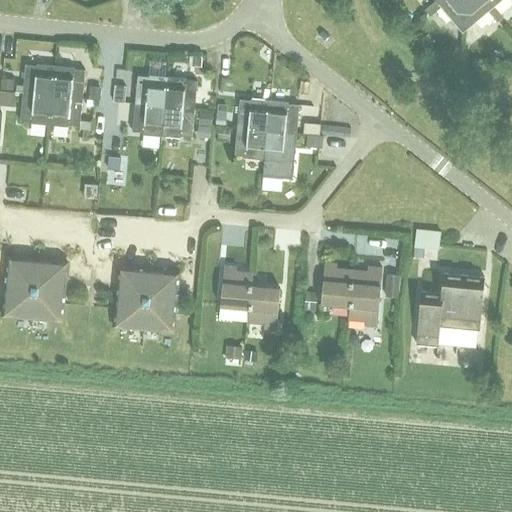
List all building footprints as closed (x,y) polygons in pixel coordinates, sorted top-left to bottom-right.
[(441,0),(434,0),(435,1),(424,9),(426,13),(441,0)] [(462,24),(464,0),(441,0),(426,13),(429,16),(440,7),(454,23),(462,24)] [(500,19),(483,0),(464,0),(462,24),(471,25),(488,11),(497,22),(500,19)] [(483,0),(500,19),(503,17),(494,6),(500,0),(483,0)] [(189,55),(189,65),(201,65),(202,56),(189,55)] [(135,75),(133,103),(164,106),(167,76),(168,61),(149,60),(148,74),(148,76),(135,75)] [(15,86),(14,92),(21,93),(52,95),(54,65),(35,63),(35,65),(24,64),(22,87),(15,86)] [(54,65),(52,95),(81,98),(84,70),(72,69),(72,66),(54,65)] [(167,76),(164,106),(193,109),(196,81),(185,80),(185,77),(167,76)] [(1,79),(1,90),(13,91),(14,80),(1,79)] [(91,86),(90,99),(100,100),(101,87),(91,86)] [(115,87),(114,101),(124,102),(125,88),(115,87)] [(0,92),(0,95),(0,106),(13,108),(15,94),(0,92)] [(21,93),(18,120),(29,121),(29,123),(49,125),(52,95),(21,93)] [(52,95),(49,125),(67,127),(67,125),(78,126),(79,119),(81,98),(52,95)] [(266,130),(269,100),(250,98),(250,100),(237,99),(235,127),(266,130)] [(269,100),(266,130),(295,133),(297,105),(287,104),(287,101),(269,100)] [(133,103),(131,131),(142,132),(142,135),(161,136),(164,106),(133,103)] [(164,106),(161,136),(179,138),(179,136),(191,137),(193,109),(164,106)] [(217,110),(216,125),(225,126),(226,111),(217,110)] [(200,113),(199,125),(212,126),(213,113),(200,113)] [(78,126),(78,127),(89,128),(90,120),(79,119),(78,126)] [(304,123),(303,133),(319,134),(319,128),(319,124),(304,123)] [(198,125),(196,136),(209,137),(210,126),(199,125),(198,125)] [(322,125),(321,135),(322,135),(323,135),(349,138),(350,127),(322,125)] [(266,130),(235,127),(233,155),(244,156),(244,159),(264,160),(266,130)] [(219,130),(218,139),(228,140),(229,131),(219,130)] [(267,131),(263,176),(292,178),(295,133),(267,131)] [(306,134),(305,146),(320,148),(322,148),(323,135),(322,135),(321,135),(306,134)] [(109,156),(108,168),(119,169),(120,157),(109,156)] [(415,231),(414,242),(424,243),(439,245),(441,227),(416,224),(415,231)] [(414,242),(413,253),(423,254),(424,243),(414,242)] [(31,320),(36,259),(7,257),(1,317),(31,320)] [(36,259),(31,320),(61,322),(66,262),(36,259)] [(351,282),(352,282),(353,270),(336,268),(336,263),(325,262),(321,302),(349,305),(351,282)] [(251,285),(253,273),(235,271),(235,266),(225,265),(220,305),(248,309),(249,309),(251,285)] [(349,305),(347,319),(366,321),(365,325),(376,326),(381,285),(382,267),(367,266),(367,272),(353,270),(352,282),(351,282),(349,305)] [(143,330),(148,270),(119,268),(114,328),(143,330)] [(177,273),(148,270),(143,330),(172,333),(177,273)] [(386,273),(384,294),(398,296),(399,274),(386,273)] [(421,292),(416,344),(437,346),(438,342),(475,345),(476,330),(478,330),(484,278),(443,273),(441,294),(421,292)] [(249,309),(248,309),(247,321),(264,323),(263,328),(275,330),(280,288),(251,285),(249,309)] [(304,292),(303,310),(314,311),(316,293),(304,292)] [(227,345),(226,357),(241,358),(242,347),(227,345)] [(245,350),(244,358),(256,359),(256,351),(245,350)]
